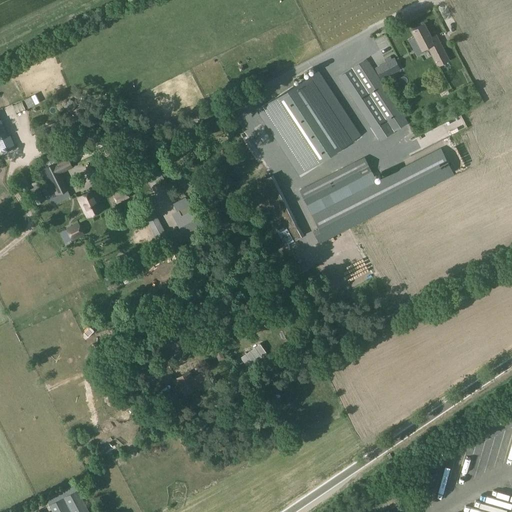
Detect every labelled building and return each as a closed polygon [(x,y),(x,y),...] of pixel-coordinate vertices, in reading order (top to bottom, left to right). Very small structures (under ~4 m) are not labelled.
[(418,57),(424,53),(425,53),(423,49),(428,46),(438,66),(449,60),(436,35),(432,38),(424,24),(412,30),(416,37),(409,40),(418,57)] [(408,122),(400,110),(367,58),(338,77),(380,141),(408,122)] [(381,79),(392,73),(386,63),(375,68),(381,79)] [(360,135),(317,70),(258,108),(256,110),(262,118),(299,175),(360,135)] [(7,137),(0,120),(0,151),(1,153),(15,147),(10,136),(7,137)] [(391,165),(426,149),(423,141),(387,158),(391,165)] [(319,243),(328,239),(454,175),(441,147),(311,214),(318,228),(313,230),(319,243)] [(59,173),(71,167),(67,159),(55,165),(55,164),(45,168),(57,194),(67,189),(59,173)] [(307,206),(363,178),(355,162),(299,189),(307,206)] [(37,205),(45,201),(39,188),(31,192),(37,205)] [(117,203),(128,197),(125,189),(113,196),(117,203)] [(87,217),(103,209),(93,190),(77,196),(87,217)] [(184,230),(170,237),(174,245),(206,227),(196,209),(191,211),(184,198),(174,204),(179,211),(175,213),(184,230)] [(157,220),(153,212),(146,216),(150,223),(157,220)] [(166,345),(199,328),(190,311),(156,327),(166,345)] [(240,357),(247,367),(267,354),(260,344),(240,357)] [(160,378),(174,370),(167,360),(154,368),(160,378)] [(193,379),(190,372),(175,379),(184,395),(197,388),(197,389),(208,384),(203,374),(193,379)] [(138,392),(150,385),(144,373),(132,380),(138,392)] [(162,378),(164,383),(172,380),(170,374),(162,378)] [(89,511),(78,490),(74,484),(54,493),(57,500),(49,505),(52,511),(89,511)]
